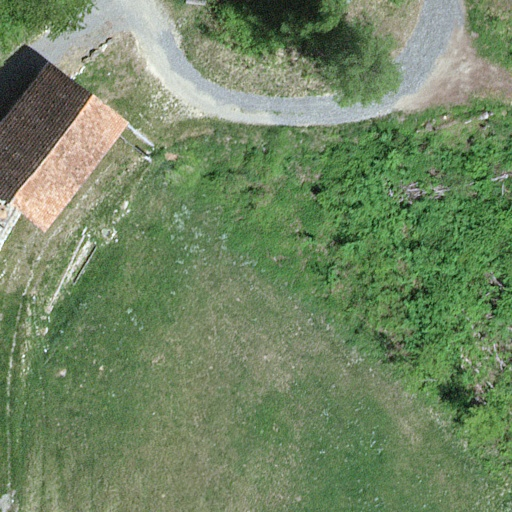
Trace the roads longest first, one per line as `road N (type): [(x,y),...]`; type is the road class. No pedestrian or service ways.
road 1 (track): [(195,86),(134,137),(66,212),(23,303),(1,511)]
road 2 (track): [(433,0),(428,41),(382,103),(342,122),(275,120),(215,105),(179,71),(137,0)]
